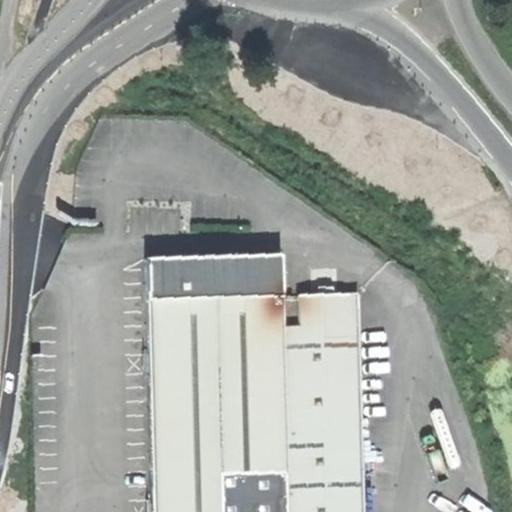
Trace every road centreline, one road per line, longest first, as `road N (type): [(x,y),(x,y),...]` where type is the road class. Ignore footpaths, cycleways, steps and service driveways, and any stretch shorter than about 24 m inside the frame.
road 1 (secondary): [(0,363),(28,170),(62,47),(87,0)]
road 2 (trunk): [(216,0),(234,13),(360,49),(446,107),(511,188)]
road 3 (trunk): [(511,95),(440,33),(351,0)]
